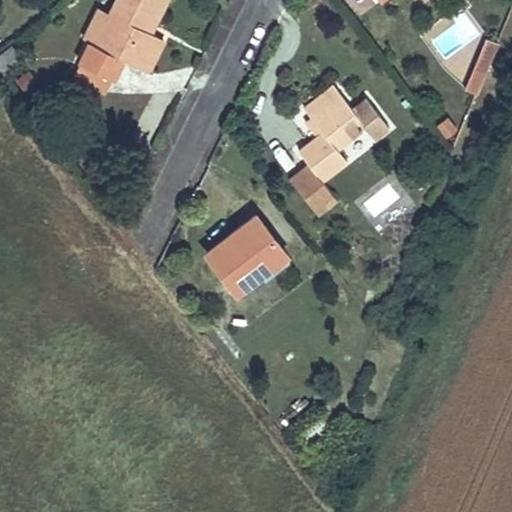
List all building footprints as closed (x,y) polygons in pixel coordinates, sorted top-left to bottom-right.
[(91,42),(82,61),(113,77),(121,62),(138,71),(157,35),(148,30),(163,0),(117,0),(104,27),(112,32),(103,48),(91,42)] [(488,48),(492,38),(477,32),(473,43),(488,48)] [(0,53),(0,67),(4,72),(22,55),(11,43),(0,53)] [(461,74),(475,79),(488,48),(473,43),(461,74)] [(113,77),(82,61),(75,74),(106,91),(113,77)] [(456,84),(471,90),(475,79),(461,74),(456,84)] [(320,129),(298,146),(320,177),(343,158),(335,147),(362,124),(371,136),(384,125),(362,96),(348,106),(334,87),(305,109),(320,129)] [(277,140),(269,147),(287,167),(295,160),(277,140)] [(253,216),(207,253),(240,295),(245,291),(271,270),(287,258),(253,216)]
